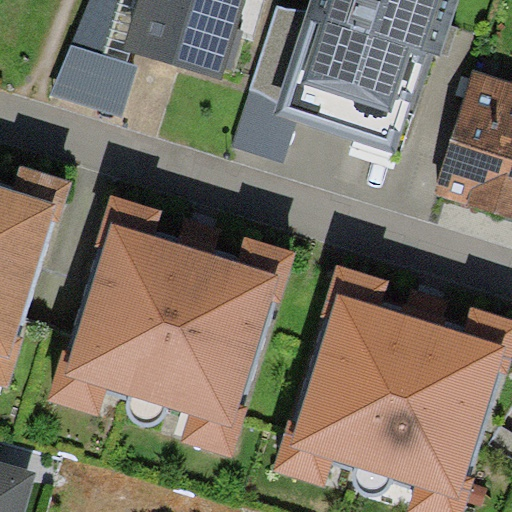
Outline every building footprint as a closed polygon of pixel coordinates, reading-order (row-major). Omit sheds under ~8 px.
[(123,0),(91,0),(75,43),(103,54),(123,0)] [(145,0),(133,49),(218,70),(219,64),(232,68),(241,32),(230,29),(237,0),(145,0)] [(455,0),(323,0),(319,15),(288,107),(407,146),(455,0)] [(319,15),(275,3),(241,122),(284,135),(288,107),(319,15)] [(103,54),(75,43),(57,93),(120,116),(138,66),(103,54)] [(511,86),(470,75),(440,181),(437,190),(511,211),(511,86)] [(66,201),(0,180),(0,349),(11,353),(7,364),(14,366),(66,201)] [(293,273),(110,216),(59,379),(67,382),(70,371),(100,381),(97,390),(135,402),(139,390),(166,399),(162,412),(196,423),(200,411),(235,422),(231,434),(241,438),(293,273)] [(511,365),(511,340),(335,285),(283,451),(294,454),(298,442),(327,451),(323,462),(361,474),(364,463),(392,472),(388,482),(427,494),(430,483),(462,493),(457,508),(466,511),(511,365)] [(19,511),(28,480),(0,473),(0,511),(19,511)]
